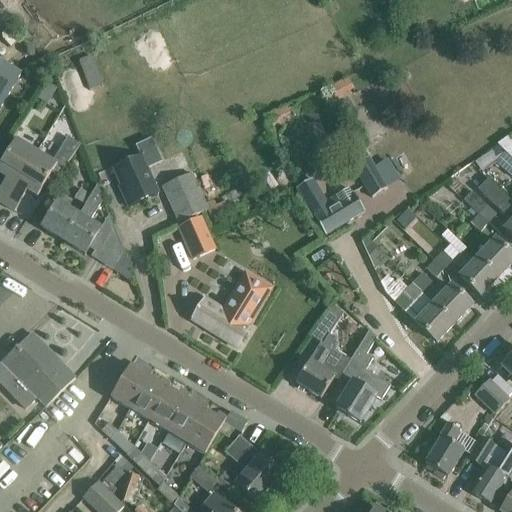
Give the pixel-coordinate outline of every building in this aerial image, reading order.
[(78,61),(88,90),(102,85),(92,56),(78,61)] [(0,109),(22,73),(0,60),(0,156),(0,155),(0,109)] [(328,87),(336,102),(344,97),(343,94),(354,88),(348,77),(328,87)] [(273,112),(264,116),(268,124),(277,119),(273,112)] [(36,152),(4,205),(14,212),(27,191),(37,198),(43,187),(49,190),(80,145),(69,138),(54,163),(36,152)] [(507,154),(511,158),(511,142),(507,138),(497,145),(506,154),(507,154)] [(141,158),(113,170),(123,193),(121,194),(127,209),(157,197),(146,169),(161,162),(150,139),(136,146),(141,158)] [(0,189),(0,203),(4,205),(36,152),(16,140),(0,166),(0,174),(6,179),(0,189)] [(498,163),(511,175),(511,158),(507,154),(506,154),(498,163)] [(369,158),(353,168),(372,198),(401,181),(389,162),(376,169),(369,158)] [(209,175),(213,184),(229,177),(226,168),(209,175)] [(213,201),(205,205),(192,175),(164,188),(180,225),(209,212),(212,220),(229,212),(224,202),(216,206),(213,201)] [(496,224),(510,238),(511,239),(511,203),(488,180),(478,190),(504,216),(496,224)] [(327,203),(314,182),(298,191),(325,236),(365,212),(354,194),(353,195),(349,189),(327,203)] [(79,217),(63,241),(85,255),(91,246),(100,230),(89,223),(103,200),(98,186),(79,217)] [(74,199),(85,206),(91,197),(80,190),(74,199)] [(463,201),(478,215),(488,225),(496,216),(472,192),(463,201)] [(42,228),(63,241),(79,217),(58,203),(42,228)] [(407,214),(395,225),(404,233),(415,222),(407,214)] [(469,224),(479,234),(488,225),(478,215),(469,224)] [(201,219),(179,229),(193,260),(215,250),(201,219)] [(96,249),(91,257),(104,265),(119,241),(112,223),(96,249)] [(370,237),(364,241),(377,271),(390,258),(370,237)] [(496,240),(477,258),(499,279),(511,264),(511,255),(502,246),(496,240)] [(433,261),(444,270),(452,261),(442,252),(433,261)] [(459,277),(466,284),(481,297),(499,279),(477,258),(459,277)] [(425,270),(435,280),(444,270),(433,261),(425,270)] [(204,299),(191,320),(238,349),(251,328),(249,326),(271,289),(246,274),(245,275),(248,277),(226,312),(204,299)] [(413,283),(423,293),(432,284),(422,274),(413,283)] [(401,279),(386,294),(395,303),(404,312),(412,303),(403,295),(410,287),(401,279)] [(451,286),(433,305),(454,325),(472,306),(451,286)] [(412,303),(404,312),(437,344),(454,325),(433,305),(422,294),(418,298),(412,303)] [(343,315),(332,308),(311,337),(321,345),(343,315)] [(340,380),(341,379),(342,377),(352,383),(336,409),(360,424),(376,398),(381,401),(390,386),(366,371),(373,360),(366,356),(377,339),(369,332),(351,361),(339,380),(340,380)] [(46,349),(32,335),(18,349),(17,348),(15,350),(16,351),(0,366),(0,383),(26,410),(36,399),(45,408),(72,381),(63,372),(64,371),(44,351),(46,349)] [(335,377),(339,380),(351,361),(333,350),(330,354),(319,348),(310,362),(296,384),(321,400),(335,377)] [(511,356),(502,368),(511,377),(511,356)] [(111,399),(130,410),(150,378),(131,366),(111,399)] [(137,415),(148,422),(169,389),(150,378),(130,410),(126,417),(133,421),(137,415)] [(475,395),(496,415),(510,401),(489,381),(475,395)] [(148,422),(167,433),(187,401),(169,389),(148,422)] [(167,433),(186,445),(206,412),(187,401),(167,433)] [(206,412),(186,445),(205,456),(219,432),(225,423),(206,412)] [(227,420),(225,423),(242,433),(248,423),(231,413),(227,420)] [(101,431),(111,440),(118,432),(109,424),(101,431)] [(452,443),(459,431),(448,424),(432,449),(434,450),(425,464),(447,478),(464,451),(452,443)] [(111,440),(120,449),(127,456),(134,448),(118,432),(111,440)] [(235,484),(242,491),(257,504),(283,474),(240,437),(225,454),(246,471),(235,484)] [(482,439),(469,459),(482,468),(496,448),(482,439)] [(486,470),(471,493),(490,505),(506,479),(511,482),(511,479),(511,446),(507,455),(495,472),(487,467),(486,470)] [(134,462),(143,471),(150,463),(141,454),(134,462)] [(96,481),(98,483),(83,499),(97,511),(118,511),(124,506),(118,500),(123,495),(114,487),(124,477),(125,478),(133,468),(119,455),(96,481)] [(143,471),(160,487),(163,482),(164,482),(166,478),(150,463),(143,471)] [(209,492),(218,483),(200,468),(192,477),(209,492)] [(225,474),(218,483),(217,483),(228,492),(235,483),(225,474)] [(121,502),(131,506),(139,479),(130,476),(121,502)] [(157,490),(174,506),(178,500),(180,497),(164,482),(163,482),(160,487),(157,490)] [(511,511),(511,494),(501,511),(511,511)] [(175,507),(180,511),(232,511),(224,505),(214,496),(204,507),(209,511),(192,511),(178,500),(174,506),(175,507)]
